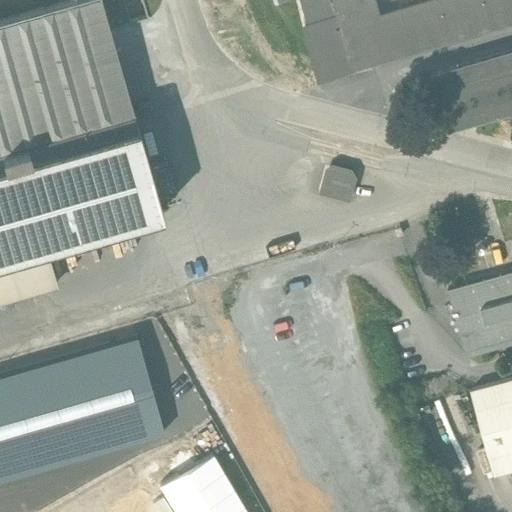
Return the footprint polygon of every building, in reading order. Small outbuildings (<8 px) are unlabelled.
[(0,299),(55,284),(44,245),(119,223),(161,211),(99,0),(71,0),(0,20),(0,299)] [(307,35),(320,80),(511,23),(511,0),(426,0),(381,13),(376,0),(275,0),(277,4),(290,0),(302,0),(312,33),(307,35)] [(511,49),(432,73),(449,131),(470,125),(511,112),(511,49)] [(328,164),(322,193),(356,200),(362,170),(328,164)] [(511,272),(448,291),(467,357),(511,344),(511,272)] [(345,444),(374,511),(420,511),(417,503),(374,502),(394,493),(385,493),(386,472),(396,496),(406,492),(373,416),(360,421),(361,408),(374,402),(350,401),(351,379),(335,378),(336,347),(309,284),(274,299),(332,435),(326,438),(328,443),(328,451),(309,450),(289,403),(277,403),(324,511),(326,511),(328,479),(327,476),(328,452),(345,444)] [(136,336),(0,374),(0,478),(163,432),(136,336)] [(511,379),(469,392),(494,477),(511,471),(511,379)]
